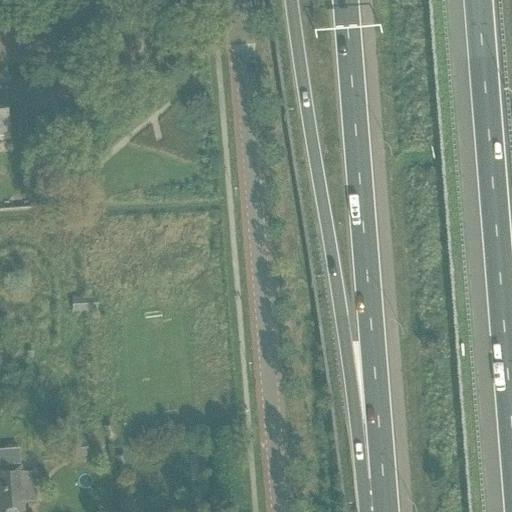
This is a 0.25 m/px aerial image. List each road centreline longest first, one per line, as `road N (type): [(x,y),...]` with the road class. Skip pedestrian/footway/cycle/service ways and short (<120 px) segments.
road 1 (trunk): [(290,0),(350,381),(381,481)]
road 2 (trunk): [(347,0),(381,481)]
road 3 (motorway): [(479,0),(511,412)]
road 4 (tertiary): [(224,111),(258,511)]
road 5 (residential): [(203,24),(0,51)]
